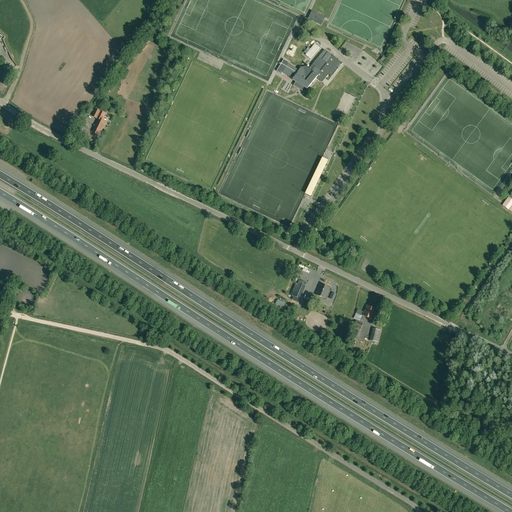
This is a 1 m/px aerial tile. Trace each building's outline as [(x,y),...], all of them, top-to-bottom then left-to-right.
[(324,20),(311,13),(308,19),(321,25),(324,20)] [(306,54),(306,55),(310,59),(320,48),(315,44),(310,49),(308,48),(304,52),(306,54)] [(299,70),(288,64),(289,62),(284,59),(277,71),(281,74),(282,73),(293,79),(293,80),(307,89),(316,78),(318,79),(320,81),(323,76),(325,78),(329,74),(331,76),(341,64),(334,58),(332,56),(324,50),(309,68),(306,66),(301,67),(299,70)] [(99,135),(104,126),(106,121),(102,119),(105,113),(96,109),(92,116),(98,119),(92,132),(99,135)] [(328,160),(324,158),(306,195),(311,197),(328,160)] [(307,283),(300,280),(295,292),(302,295),(307,283)] [(325,299),(330,288),(320,284),(315,295),(325,299)] [(377,310),(367,305),(363,315),(372,320),(377,310)] [(357,338),(361,329),(363,324),(356,321),(354,327),(356,327),(353,336),(357,338)] [(370,341),(377,342),(380,330),(373,329),(370,341)]
